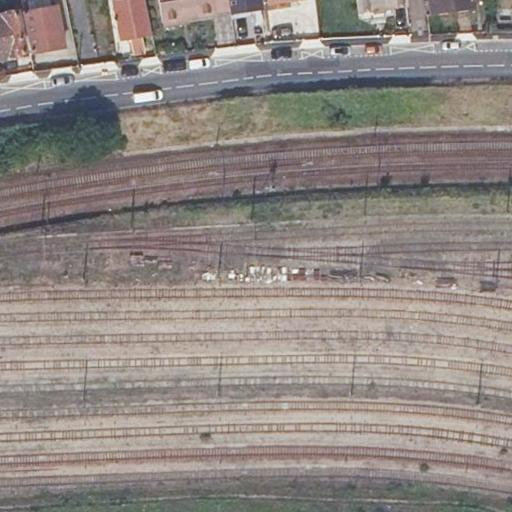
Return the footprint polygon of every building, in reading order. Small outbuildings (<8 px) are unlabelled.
[(150,35),(147,15),(144,0),(114,0),(121,40),(131,39),(135,59),(145,58),(142,37),(150,35)] [(212,12),(229,10),(227,0),(156,0),(160,24),(213,14),(212,12)] [(257,0),(229,0),(232,12),(259,8),(257,0)] [(352,0),(354,13),(404,8),(402,0),(352,0)] [(428,0),(431,18),(450,15),(470,13),(468,0),(428,0)] [(32,55),(48,52),(65,48),(56,7),(24,14),(32,55)] [(0,61),(10,59),(25,56),(17,15),(0,18),(0,61)]
